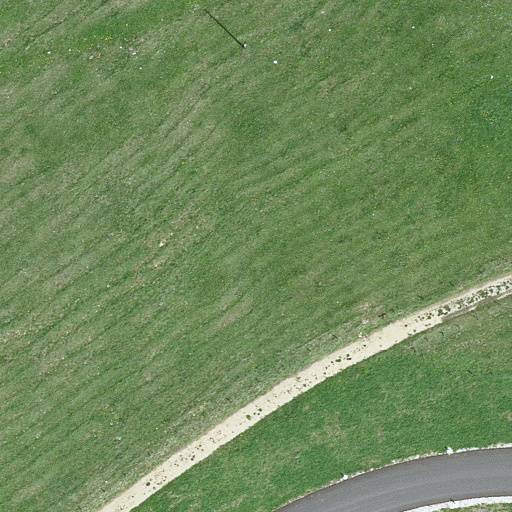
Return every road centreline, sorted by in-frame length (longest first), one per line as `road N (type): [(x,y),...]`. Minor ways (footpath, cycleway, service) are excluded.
road 1 (track): [(511,289),(373,345),(283,395),(118,511)]
road 2 (tertiary): [(511,471),(427,479),(329,511)]
